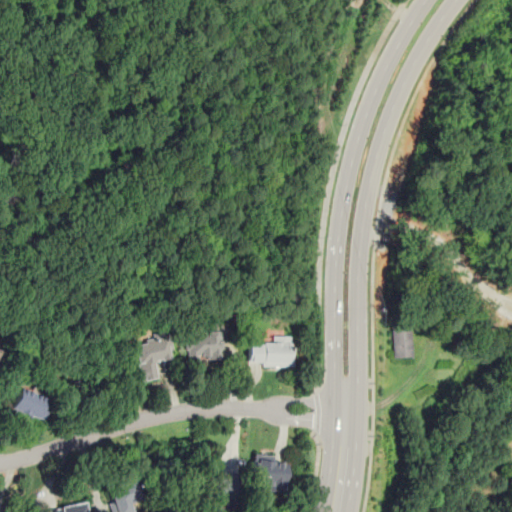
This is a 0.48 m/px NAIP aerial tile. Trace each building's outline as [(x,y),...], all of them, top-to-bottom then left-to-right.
[(391,329),(392,358),(411,357),(410,328),(391,329)] [(184,331),(184,360),(221,360),(221,331),(184,331)] [(152,359),(172,355),(167,333),(129,341),(137,382),(156,377),(152,359)] [(291,336),(269,336),(269,344),(246,344),(246,365),(291,365),(291,336)] [(41,423),(49,398),(16,386),(7,411),(41,423)] [(252,455),(251,479),(261,480),(261,489),(285,491),(286,457),(252,455)] [(206,472),(205,498),(218,498),(217,505),(233,505),(234,472),(206,472)] [(110,511),(118,511),(130,509),(129,502),(139,499),(133,478),(103,486),(110,511)] [(88,511),(87,501),(42,510),(42,511),(88,511)]
